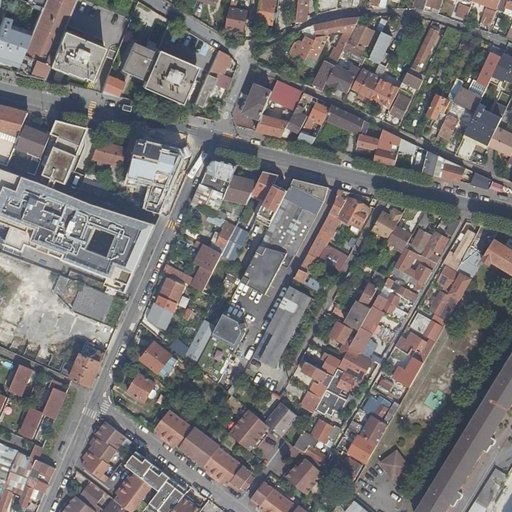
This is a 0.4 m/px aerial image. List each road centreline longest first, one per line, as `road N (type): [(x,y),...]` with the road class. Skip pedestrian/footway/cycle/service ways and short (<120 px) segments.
road 1 (secondary): [(208,139),(511,217)]
road 2 (residential): [(511,186),(243,59)]
road 3 (residential): [(208,139),(95,401)]
road 4 (residential): [(505,43),(395,12),(303,25),(243,59)]
road 5 (secondary): [(0,87),(208,139)]
road 6 (residential): [(234,511),(95,401)]
road 7 (residential): [(95,401),(46,511)]
